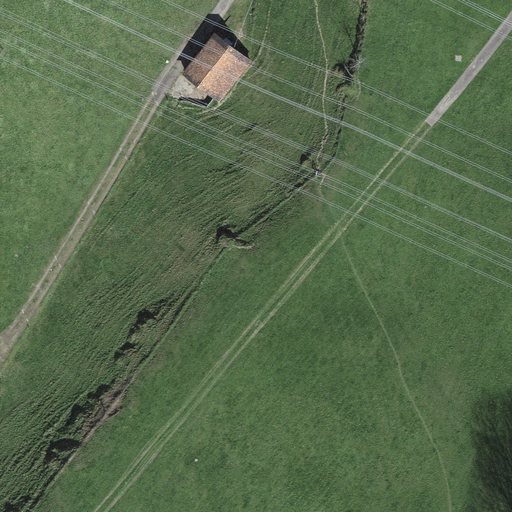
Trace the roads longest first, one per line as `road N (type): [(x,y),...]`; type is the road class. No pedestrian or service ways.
road 1 (track): [(229,0),(179,53),(8,349)]
road 2 (track): [(430,125),(511,22)]
